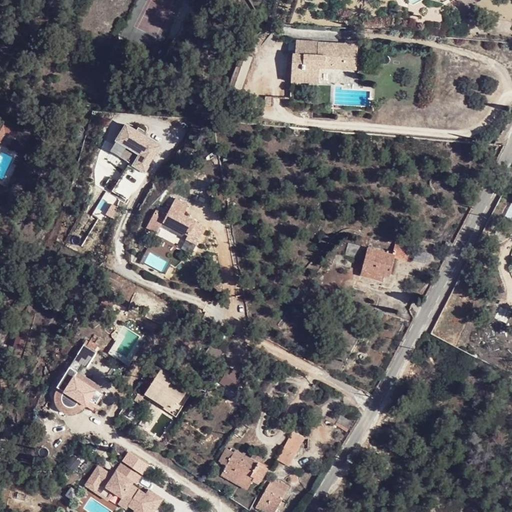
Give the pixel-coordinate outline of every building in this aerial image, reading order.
[(53,36),(68,47),(75,37),(59,27),(53,36)] [(320,66),(357,68),(358,46),(356,46),(357,40),(345,40),(344,43),(296,40),(295,49),(292,49),(290,80),(318,82),(320,66)] [(0,141),(6,131),(15,135),(20,126),(2,117),(0,120),(0,141)] [(193,194),(180,187),(162,219),(187,232),(185,236),(196,242),(211,215),(188,203),(193,194)] [(396,257),(407,260),(412,243),(397,239),(393,256),(368,249),(361,273),(383,280),(385,274),(390,275),(396,257)] [(74,356),(82,362),(87,365),(97,350),(83,341),(74,356)] [(204,353),(216,361),(224,349),(211,341),(204,353)] [(144,392),(169,409),(177,396),(181,398),(186,390),(171,379),(176,371),(163,363),(144,392)] [(230,365),(219,379),(233,389),(244,375),(230,365)] [(87,400),(93,404),(97,397),(94,395),(96,390),(92,387),(92,388),(84,383),(81,387),(70,379),(73,376),(73,374),(65,370),(55,385),(62,390),(61,390),(60,392),(59,394),(58,396),(59,398),(60,402),(61,404),(63,405),(66,407),(69,407),(72,406),(75,405),(76,403),(77,402),(78,400),(85,404),(87,400)] [(81,387),(84,383),(73,376),(70,379),(81,387)] [(213,386),(233,399),(238,392),(217,379),(213,386)] [(85,404),(90,408),(93,404),(87,400),(85,404)] [(278,455),(290,462),(301,444),(289,437),(278,455)] [(226,466),(252,480),(255,475),(261,478),(269,463),(252,454),(237,446),(236,447),(228,444),(221,458),(228,461),(226,466)] [(252,454),(269,463),(271,460),(261,455),(263,452),(255,448),(252,454)] [(152,511),(161,495),(132,480),(134,477),(113,466),(111,470),(96,462),(84,485),(132,509),(130,511),(152,511)] [(252,480),(226,466),(223,471),(250,485),(252,480)] [(258,500),(274,511),(291,484),(283,479),(282,480),(275,475),(258,500)]
